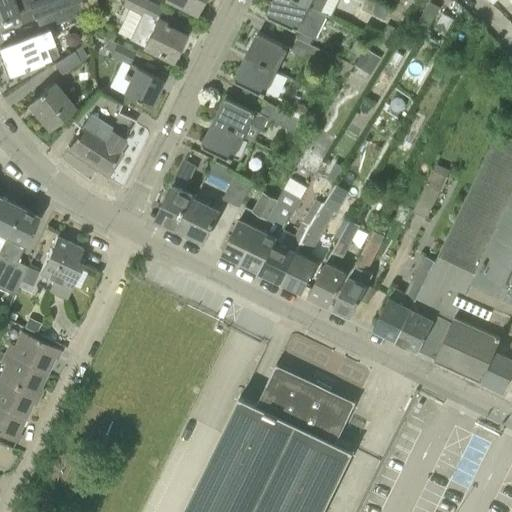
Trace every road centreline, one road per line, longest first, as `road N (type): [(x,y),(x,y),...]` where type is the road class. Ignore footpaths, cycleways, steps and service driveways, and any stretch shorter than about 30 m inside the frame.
road 1 (residential): [(511,420),(129,223)]
road 2 (residential): [(4,511),(101,307),(129,223)]
road 3 (residential): [(129,223),(235,0)]
road 4 (residential): [(129,223),(53,179),(0,126)]
